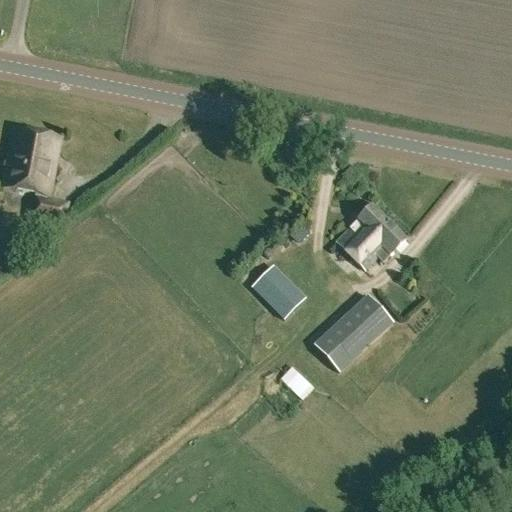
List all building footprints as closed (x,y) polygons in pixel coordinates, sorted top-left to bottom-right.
[(2,188),(50,197),(61,140),(13,131),(2,188)] [(337,244),(365,272),(378,259),(383,264),(389,257),(390,258),(406,241),(371,207),(357,221),(358,222),(337,244)] [(300,247),(309,236),(302,230),(292,240),(300,247)] [(263,255),(268,260),(272,256),(267,251),(263,255)] [(275,262),(254,282),(290,320),(311,301),(275,262)] [(368,297),(338,325),(313,347),(339,376),(364,353),(394,325),(368,297)]
